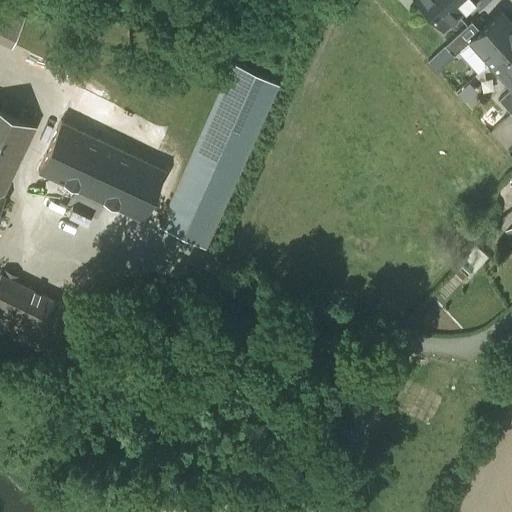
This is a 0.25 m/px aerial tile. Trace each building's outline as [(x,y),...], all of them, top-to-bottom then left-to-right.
[(418,0),(443,26),(463,8),(464,9),(474,0),(418,0)] [(23,19),(0,8),(0,38),(12,44),(23,19)] [(511,22),(501,9),(457,49),(477,70),(474,72),(475,73),(488,62),(511,87),(511,86),(511,22)] [(21,37),(21,42),(15,55),(28,61),(33,51),(37,50),(41,47),(44,43),(45,39),(44,35),(41,31),(38,28),(33,27),(29,28),(25,30),(22,33),(21,37)] [(104,45),(73,30),(51,73),(83,88),(104,45)] [(58,58),(59,55),(58,53),(57,51),(55,49),(52,49),(50,49),(48,51),(46,53),(46,55),(47,58),(48,60),(50,61),(53,62),(55,61),(57,60),(58,58)] [(183,98),(185,88),(182,77),(176,69),(167,63),(157,61),(146,63),(138,69),(132,78),(130,89),(132,99),(138,108),(147,114),(158,116),(168,114),(177,107),(183,98)] [(235,67),(158,226),(202,246),(278,87),(235,67)] [(34,111),(0,94),(0,106),(29,121),(34,111)] [(0,106),(0,188),(2,189),(35,123),(33,122),(32,122),(29,121),(0,106)] [(163,170),(61,121),(38,168),(141,217),(163,170)] [(90,316),(0,270),(0,327),(67,361),(90,316)]
